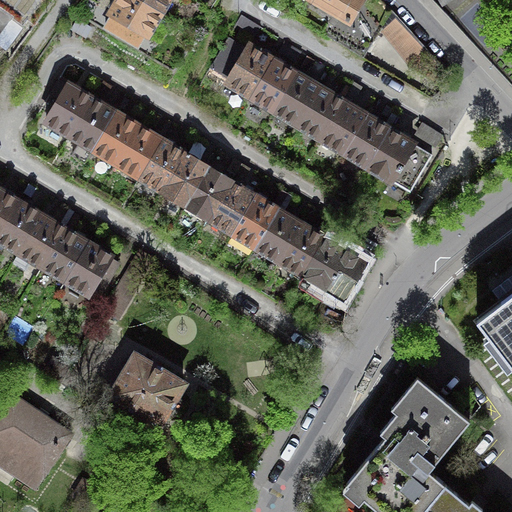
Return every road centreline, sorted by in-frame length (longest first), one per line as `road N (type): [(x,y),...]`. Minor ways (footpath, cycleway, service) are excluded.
road 1 (residential): [(426,261),(77,51),(53,59),(6,133)]
road 2 (residential): [(356,366),(14,154),(6,133)]
road 3 (residential): [(470,73),(443,117),(245,0)]
road 4 (residential): [(267,511),(356,366)]
road 5 (residential): [(67,0),(3,87),(6,133)]
road 6 (residential): [(356,366),(380,318),(426,261)]
